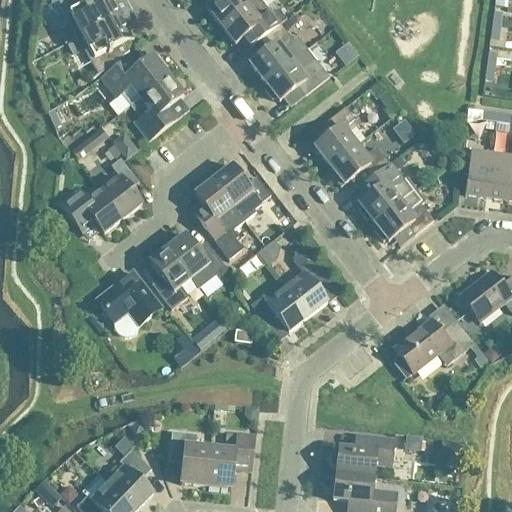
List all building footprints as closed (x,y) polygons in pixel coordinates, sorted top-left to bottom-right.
[(65,46),(118,18),(108,0),(62,0),(50,4),(50,5),(58,3),(71,27),(58,33),(65,46)] [(255,0),(216,0),(205,9),(219,28),(255,0)] [(255,0),(246,7),(219,28),(234,47),(239,43),(246,52),(260,41),(279,27),(286,22),(278,11),(271,17),(265,9),(258,0),(255,0)] [(502,15),(493,14),(491,27),(500,29),(502,15)] [(118,18),(65,46),(72,59),(85,52),(97,76),(90,81),(91,82),(128,54),(124,45),(131,41),(118,18)] [(279,27),(260,41),(268,51),(249,66),(263,85),(306,51),(297,39),(292,42),(279,27)] [(491,27),(489,42),(498,43),(500,29),(491,27)] [(306,51),(263,85),(266,88),(264,92),(271,101),(276,100),(278,104),(297,89),(305,98),(328,80),(316,64),(306,51)] [(497,56),(488,54),(486,68),(495,69),(497,56)] [(137,70),(128,59),(99,81),(115,101),(120,97),(129,108),(139,101),(167,79),(162,73),(165,70),(157,59),(154,62),(151,59),(137,70)] [(486,68),(484,82),(493,83),(495,69),(486,68)] [(139,101),(129,108),(139,120),(133,125),(148,144),(177,121),(168,110),(182,98),(167,79),(139,101)] [(328,168),(355,147),(346,136),(358,127),(344,110),(325,125),(333,134),(313,149),(328,168)] [(496,115),(483,114),(482,123),(495,125),(496,115)] [(496,115),(495,125),(509,126),(510,117),(496,115)] [(101,131),(71,154),(77,162),(107,139),(101,131)] [(358,145),(355,147),(328,168),(334,176),(331,178),(340,189),(362,172),(370,182),(389,167),(375,150),(367,156),(358,145)] [(485,199),(491,155),(470,152),(464,196),(485,199)] [(511,158),(491,155),(485,199),(505,202),(511,158)] [(100,194),(122,222),(141,208),(125,187),(134,180),(120,161),(110,168),(118,179),(100,194)] [(370,182),(355,193),(363,202),(358,206),(360,208),(357,211),(365,222),(369,220),(373,225),(415,192),(405,179),(401,183),(389,167),(370,182)] [(231,168),(212,183),(244,224),(254,216),(252,213),(270,199),(255,180),(246,187),(231,168)] [(199,205),(190,212),(199,223),(216,245),(229,262),(242,251),(235,242),(238,240),(232,233),(234,231),(244,224),(212,183),(193,197),(199,205)] [(415,192),(373,225),(377,230),(373,232),(382,244),(385,241),(387,244),(407,229),(414,238),(433,224),(420,207),(425,204),(415,192)] [(103,237),(122,222),(100,194),(89,202),(86,202),(78,193),(59,208),(76,229),(85,221),(91,222),(103,237)] [(198,291),(215,278),(225,270),(210,251),(201,259),(184,237),(166,251),(190,281),(198,291)] [(166,251),(148,265),(165,286),(156,294),(170,313),(180,305),(187,299),(180,289),(190,281),(166,251)] [(302,276),(284,290),(307,320),(326,305),(316,292),(327,284),(310,262),(298,271),(302,276)] [(137,331),(138,328),(160,311),(132,275),(96,303),(113,325),(113,328),(113,331),(114,333),(116,336),(119,338),(121,339),(124,339),(126,339),(129,339),(132,338),(134,336),(136,334),(137,331)] [(502,305),(511,316),(511,315),(511,278),(500,287),(490,275),(459,299),(478,324),(502,305)] [(261,299),(249,308),(267,330),(277,322),(287,335),(307,320),(284,290),(280,285),(261,299)] [(393,351),(398,358),(391,364),(405,382),(436,358),(445,369),(474,347),(455,323),(439,335),(430,323),(393,351)] [(235,332),(233,344),(250,346),(252,335),(235,332)] [(481,356),(473,362),(479,369),(486,363),(481,356)] [(205,489),(209,450),(194,449),(195,437),(171,434),(168,458),(182,459),(179,486),(205,489)] [(209,450),(205,489),(230,491),(232,474),(250,476),(251,469),(255,437),(235,435),(235,436),(225,435),(225,440),(224,452),(209,450)] [(337,450),(337,453),(334,452),(331,455),(330,465),(332,468),(336,468),(335,476),(372,480),(374,467),(390,469),(393,442),(355,438),(353,452),(337,450)] [(418,441),(405,439),(403,452),(417,454),(418,441)] [(109,483),(106,486),(133,511),(136,511),(152,496),(139,483),(150,472),(130,453),(118,465),(122,469),(121,471),(118,468),(114,469),(107,476),(107,480),(109,483)] [(372,480),(335,476),(332,502),(347,504),(346,511),(393,511),(395,496),(371,493),(372,480)] [(133,511),(106,486),(90,503),(85,499),(75,510),(77,511),(133,511)]
